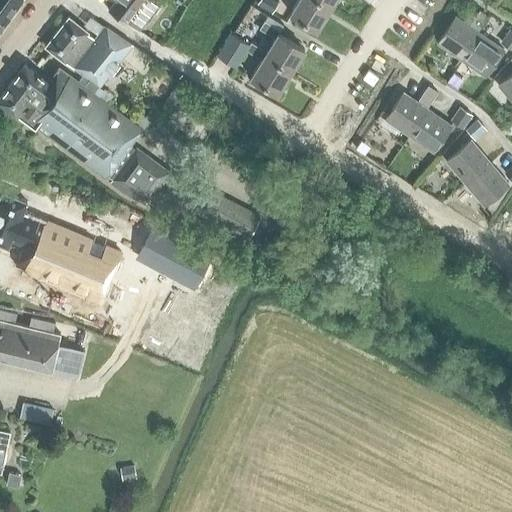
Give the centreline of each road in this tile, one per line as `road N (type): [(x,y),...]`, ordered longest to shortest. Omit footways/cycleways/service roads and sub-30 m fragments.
road 1 (residential): [(307,139),(80,0)]
road 2 (residential): [(307,139),(511,262)]
